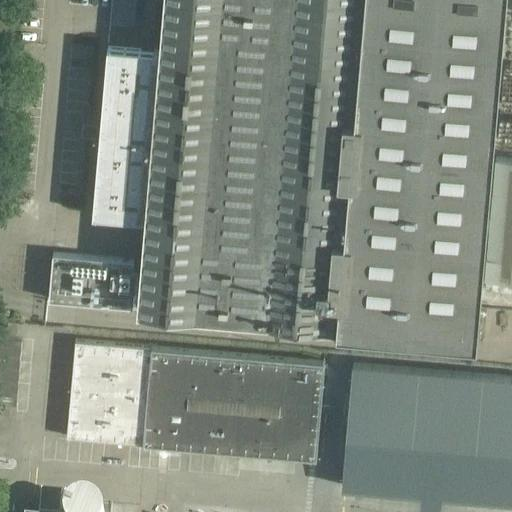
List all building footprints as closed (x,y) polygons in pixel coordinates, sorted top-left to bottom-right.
[(53,253),(49,299),(130,306),(131,303),(138,304),(138,315),(219,322),(220,314),(246,316),(245,325),(318,331),(318,329),(339,331),(340,324),(479,336),(480,324),(474,324),(492,112),(493,108),(502,0),(164,0),(160,52),(158,52),(158,50),(108,45),(93,214),(144,218),(144,216),(146,216),(142,263),(134,262),(134,259),(53,253)] [(113,0),(112,21),(134,23),(136,0),(113,0)] [(490,278),(511,279),(511,159),(501,159),(490,278)] [(325,361),(75,339),(67,436),(317,458),(325,361)] [(0,402),(17,404),(22,342),(0,340),(0,402)] [(511,370),(354,357),(343,480),(511,494),(511,370)] [(60,511),(62,497),(40,495),(38,511),(60,511)] [(102,511),(100,509),(98,507),(95,505),(92,503),(88,502),(85,502),(81,502),(78,503),(75,505),(72,507),(69,509),(67,511),(102,511)]
